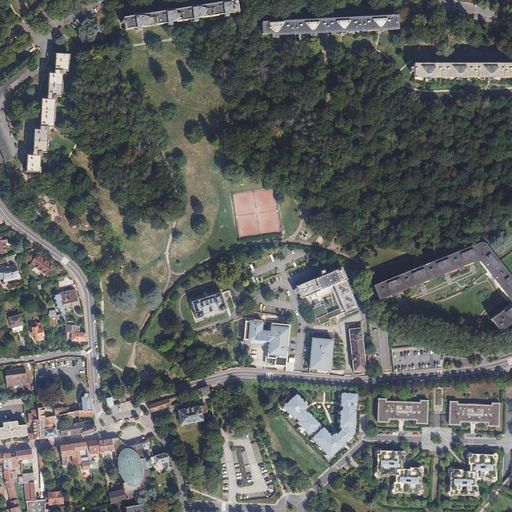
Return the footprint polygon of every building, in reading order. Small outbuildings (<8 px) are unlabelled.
[(236,10),(234,0),(220,0),(215,1),(214,2),(199,5),(198,4),(185,6),(184,7),(173,9),(173,8),(159,11),(158,12),(144,15),(143,14),(129,16),(128,17),(123,18),(125,30),(136,28),(136,30),(140,30),(139,27),(166,22),(167,25),(170,24),(170,22),(191,18),(192,21),(195,20),(195,17),(222,12),(223,15),(227,14),(226,12),(236,10)] [(394,15),(331,18),(332,31),(394,29),(394,15)] [(317,32),(316,18),(258,21),(258,35),(317,32)] [(331,18),(316,18),(317,32),(332,31),(331,18)] [(28,159),(27,172),(40,173),(41,157),(42,157),(42,153),(46,153),(47,131),(49,131),(49,128),(52,128),(54,101),(55,101),(56,96),(59,97),(60,74),(61,74),(61,70),(65,70),(66,54),(53,53),(52,73),(47,73),(45,101),(42,100),(40,131),(35,130),(33,157),(28,157),(28,159)] [(0,148),(4,162),(12,159),(1,122),(0,119),(0,100),(1,99),(2,96),(3,94),(4,91),(6,89),(8,87),(10,85),(12,83),(32,66),(27,61),(11,74),(8,76),(5,79),(2,82),(0,84),(0,148)] [(446,63),(410,63),(410,75),(421,75),(421,78),(425,78),(425,75),(452,75),(452,78),(456,78),(456,75),(484,76),(484,78),(488,78),(488,76),(511,75),(511,63),(500,64),(446,63)] [(7,106),(7,109),(7,111),(9,121),(11,129),(19,127),(15,111),(15,109),(16,106),(16,104),(17,102),(18,100),(20,98),(27,91),(22,85),(15,91),(14,92),(12,94),(11,97),(9,99),(8,101),(8,104),(7,106)] [(479,243),(372,286),(378,300),(477,261),(506,295),(511,302),(511,303),(491,320),(500,332),(511,322),(511,277),(484,245),(483,244),(482,243),(481,243),(480,243),(479,243)] [(29,258),(27,261),(30,263),(35,258),(31,255),(29,258)] [(35,258),(30,263),(29,266),(33,269),(34,268),(45,276),(52,267),(36,255),(35,258)] [(7,256),(0,260),(0,279),(3,279),(3,282),(13,279),(14,279),(13,277),(18,274),(13,266),(7,269),(6,266),(7,266),(7,265),(7,256)] [(340,269),(324,275),(323,271),(319,273),(321,276),(296,287),(300,299),(304,298),(309,311),(310,310),(315,320),(316,319),(319,325),(328,321),(328,320),(344,314),(345,315),(356,311),(344,281),(345,281),(340,269)] [(74,289),(59,292),(59,295),(63,307),(77,305),(74,289)] [(220,293),(190,302),(196,320),(203,318),(202,315),(217,310),(218,313),(226,310),(220,293)] [(63,307),(59,295),(53,297),(56,310),(58,310),(60,315),(65,315),(63,307)] [(6,313),(2,314),(4,320),(6,325),(7,329),(10,328),(12,335),(23,333),(21,325),(19,316),(8,319),(6,313)] [(66,320),(65,315),(60,315),(56,316),(56,320),(55,320),(56,326),(64,325),(67,325),(66,320)] [(56,316),(55,316),(47,317),(47,318),(49,326),(56,326),(55,320),(56,320),(56,316)] [(253,322),(245,321),(243,344),(252,345),(252,343),(268,344),(266,362),(274,363),(274,366),(285,367),(289,325),(271,323),(270,332),(260,331),(261,321),(253,320),(253,322)] [(79,325),(67,325),(64,325),(64,333),(66,334),(70,334),(70,332),(79,332),(79,325)] [(45,337),(44,331),(40,331),(40,327),(34,328),(35,332),(32,333),(33,339),(36,338),(36,341),(42,340),(41,337),(45,337)] [(361,328),(348,329),(353,373),(366,371),(361,328)] [(84,333),(79,332),(70,332),(70,334),(66,334),(66,341),(69,341),(69,342),(85,342),(84,333)] [(309,369),(329,371),(332,341),(312,340),(309,369)] [(6,376),(5,376),(6,387),(27,384),(24,368),(6,370),(6,376)] [(207,387),(198,390),(200,396),(209,393),(207,387)] [(309,437),(313,441),(317,446),(319,448),(324,453),(325,455),(328,457),(332,453),(343,442),(343,441),(344,440),(350,435),(352,433),(352,428),(353,428),(353,410),(353,407),(354,407),(355,394),(339,393),(339,395),(339,398),(338,406),(340,406),(340,410),(338,409),(338,411),(338,414),(338,419),(338,422),(338,427),(338,429),(334,432),(333,431),(331,434),(328,433),(322,427),(321,426),(320,427),(317,424),(318,423),(306,410),(305,410),(303,408),(304,407),(306,405),(305,403),(302,400),(294,391),(284,401),(281,404),(279,405),(281,406),(283,409),(287,413),(289,416),(292,418),(293,417),(295,420),(294,421),(298,425),(303,430),(307,434),(309,437)] [(90,411),(89,398),(85,398),(85,397),(86,397),(85,396),(85,395),(84,395),(83,395),(82,395),(81,396),(81,397),(82,398),(78,399),(79,412),(90,411)] [(0,400),(1,402),(1,408),(23,406),(23,397),(0,400)] [(408,402),(396,402),(385,402),(385,399),(377,399),(377,400),(376,407),(376,423),(387,423),(387,422),(387,419),(390,419),(396,420),(405,420),(412,420),(414,420),(414,423),(414,424),(426,425),(426,409),(427,402),(427,401),(419,400),(418,403),(408,402)] [(148,407),(150,413),(169,406),(168,403),(167,400),(148,407)] [(448,402),(448,403),(448,410),(447,425),(459,426),(459,425),(459,422),(462,422),(468,423),(477,423),(484,423),(487,423),(486,426),(486,427),(498,427),(499,412),(499,404),(499,403),(491,403),(491,406),(479,405),(468,405),(457,404),(457,402),(448,402)] [(199,406),(177,411),(180,425),(202,420),(200,413),(206,411),(204,406),(199,407),(199,406)] [(58,416),(61,415),(60,407),(52,409),(53,413),(53,416),(58,416)] [(26,435),(27,436),(27,441),(40,439),(39,429),(38,418),(37,410),(34,410),(31,411),(31,414),(28,414),(28,426),(30,426),(31,435),(26,435)] [(90,411),(79,412),(76,412),(77,417),(78,419),(80,419),(92,418),(90,411)] [(77,417),(76,412),(66,414),(67,420),(68,425),(71,436),(76,435),(81,434),(78,423),(72,424),(71,421),(74,421),(73,418),(77,417)] [(39,429),(40,439),(60,437),(59,426),(59,421),(58,416),(53,416),(51,417),(44,417),(40,417),(41,429),(39,429)] [(78,423),(81,434),(82,436),(96,432),(94,425),(88,426),(88,424),(84,425),(84,424),(81,425),(81,422),(78,422),(78,423)] [(26,435),(25,426),(17,427),(17,423),(2,424),(3,429),(0,429),(0,439),(27,436),(26,435)] [(59,426),(60,437),(71,436),(68,425),(59,426)] [(110,439),(114,456),(115,458),(115,459),(117,460),(117,464),(118,470),(118,472),(120,476),(122,479),(124,482),(121,484),(123,492),(124,494),(147,487),(144,478),(147,477),(149,476),(147,469),(150,468),(150,467),(148,462),(150,462),(147,452),(144,453),(142,446),(144,444),(147,442),(146,440),(145,441),(143,442),(142,443),(141,443),(137,443),(135,445),(131,446),(127,447),(123,445),(120,442),(117,438),(110,439)] [(110,439),(101,441),(104,451),(106,451),(108,457),(114,456),(110,439)] [(87,442),(89,453),(99,452),(97,441),(87,442)] [(76,462),(77,471),(90,468),(89,462),(89,461),(80,462),(79,451),(86,450),(85,443),(72,444),(76,462)] [(153,457),(147,443),(144,444),(142,446),(144,453),(147,452),(150,462),(148,462),(150,467),(162,463),(165,471),(171,469),(168,461),(165,453),(153,457)] [(72,444),(59,446),(60,456),(70,454),(72,463),(76,462),(72,444)] [(31,450),(18,452),(19,460),(20,460),(31,458),(31,451),(31,450)] [(375,466),(375,473),(375,474),(377,474),(377,477),(378,477),(387,477),(387,476),(391,476),(394,476),(394,479),(394,483),(392,483),(392,489),(392,490),(395,490),(395,493),(396,493),(404,493),(404,492),(408,492),(408,493),(416,494),(417,494),(417,491),(420,491),(420,490),(420,483),(419,483),(419,479),(420,479),(420,472),(420,471),(418,471),(418,468),(417,468),(408,468),(408,470),(403,470),(401,470),(401,466),(401,462),(403,462),(403,456),(403,454),(400,454),(400,452),(399,452),(391,452),(391,454),(388,454),(388,452),(379,451),(378,451),(378,454),(375,454),(375,455),(375,461),(376,461),(376,466),(375,466)] [(2,454),(0,454),(0,467),(2,467),(2,469),(3,469),(11,468),(10,454),(2,455),(2,454)] [(492,455),(491,455),(482,454),(482,456),(479,456),(479,454),(471,454),(470,454),(470,457),(467,457),(468,458),(467,464),(469,464),(469,469),(469,472),(466,472),(460,471),(461,470),(452,469),(451,469),(451,472),(449,472),(449,473),(449,479),(450,479),(449,484),(448,484),(448,490),(448,492),(450,492),(450,495),(451,495),(460,495),(460,493),(463,493),(463,495),(471,495),(473,495),(473,492),(476,492),(476,491),(476,485),(474,485),(474,482),(474,478),(477,479),(482,479),(482,480),(490,480),(491,480),(491,478),(494,478),(494,477),(494,470),(493,470),(493,465),(495,465),(495,458),(492,458),(492,455)] [(111,471),(118,470),(115,459),(115,458),(108,460),(111,471)] [(3,469),(5,485),(7,485),(13,484),(13,483),(12,478),(11,468),(3,469)] [(24,484),(25,511),(45,511),(45,501),(35,501),(33,476),(22,476),(22,477),(23,484),(24,484)] [(8,491),(10,501),(17,500),(14,490),(13,484),(7,485),(8,491)] [(61,490),(47,493),(49,505),(63,503),(61,490)] [(109,496),(111,505),(126,501),(124,494),(123,492),(109,496)] [(20,511),(17,500),(10,501),(12,508),(9,509),(9,511),(20,511)]
